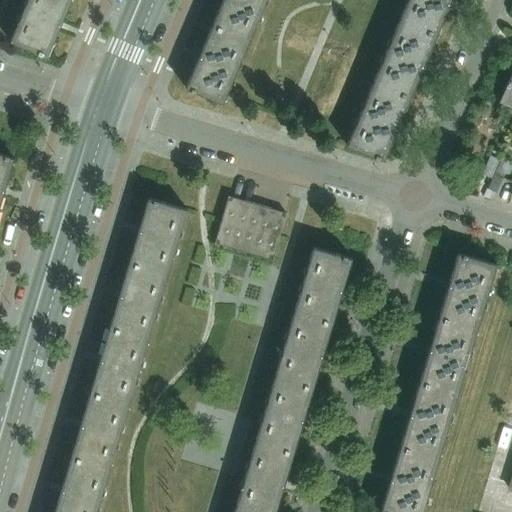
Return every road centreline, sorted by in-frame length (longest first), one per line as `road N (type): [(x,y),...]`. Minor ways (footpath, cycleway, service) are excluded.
road 1 (residential): [(413,192),(317,511)]
road 2 (residential): [(413,192),(97,104)]
road 3 (secondary): [(20,363),(97,104)]
road 4 (residential): [(413,192),(494,0)]
